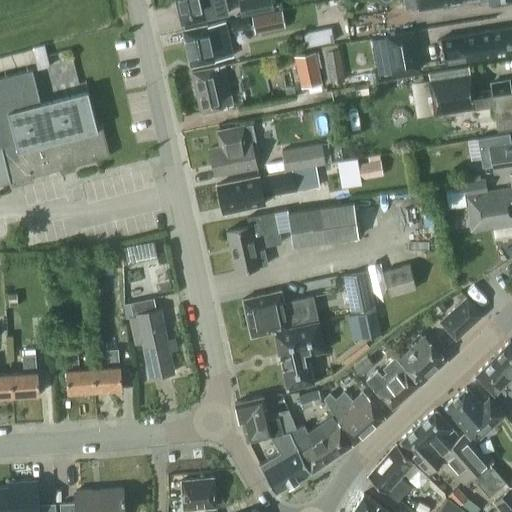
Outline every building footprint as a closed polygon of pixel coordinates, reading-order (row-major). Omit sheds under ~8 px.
[(175,0),(181,23),(213,16),(236,11),(233,0),(175,0)] [(238,0),(242,14),(272,8),(270,0),(238,0)] [(488,0),(489,4),(511,0),(414,0),(417,11),(477,0),(488,0)] [(252,17),(255,32),(284,26),(282,11),(252,17)] [(250,27),(247,15),(229,19),(232,31),(250,27)] [(225,19),(206,24),(206,23),(182,28),(190,65),(214,59),(233,55),(225,19)] [(311,45),(338,37),(334,24),(307,31),(311,45)] [(511,51),(511,25),(440,37),(444,63),(511,51)] [(385,34),(392,72),(419,67),(412,29),(385,34)] [(294,54),(274,58),(276,68),(296,64),(300,85),(320,81),(313,49),(294,53),(294,54)] [(191,70),(200,111),(232,105),(223,64),(191,70)] [(32,174),(59,167),(61,172),(75,168),(74,163),(109,154),(101,124),(96,125),(87,89),(40,101),(32,68),(0,76),(0,181),(10,179),(11,185),(33,179),(32,174)] [(331,82),(343,80),(341,70),(329,72),(331,82)] [(428,79),(429,82),(434,112),(494,103),(498,128),(511,125),(511,83),(505,85),(504,80),(490,82),(491,89),(473,92),(470,72),(428,79)] [(215,129),(218,145),(208,147),(214,175),(256,166),(254,155),(258,154),(255,140),(251,141),(251,139),(248,139),(245,123),(215,129)] [(511,168),(511,140),(510,141),(508,131),(477,137),(482,165),(491,164),(493,172),(511,168)] [(281,149),(285,169),(325,162),(321,142),(281,149)] [(356,158),(338,161),(342,185),(360,182),(356,158)] [(371,175),(382,173),(380,159),(368,161),(371,175)] [(466,165),(465,162),(461,161),(458,163),(458,168),(461,172),(465,176),(470,176),(473,171),(471,166),(466,165)] [(216,183),(223,212),(264,203),(262,195),(295,189),(292,170),(257,176),(257,175),(216,183)] [(463,180),(464,185),(471,231),(511,223),(511,172),(510,173),(511,187),(486,191),(484,177),(463,180)] [(287,211),(292,244),(358,235),(353,202),(287,211)] [(227,229),(236,269),(257,265),(266,263),(263,245),(281,242),(275,211),(247,216),(248,225),(227,229)] [(139,244),(142,259),(157,256),(154,241),(139,244)] [(90,275),(114,273),(112,261),(89,263),(90,275)] [(383,270),(389,294),(415,287),(409,263),(383,270)] [(375,305),(368,269),(343,274),(350,310),(375,305)] [(266,292),(242,298),(251,335),(274,330),(286,387),(313,381),(312,377),(308,353),(324,350),(324,349),(318,319),(288,326),(280,290),(266,293),(266,292)] [(439,320),(455,338),(482,313),(466,296),(439,320)] [(176,349),(173,337),(166,338),(159,307),(151,309),(148,297),(124,302),(126,317),(130,316),(135,343),(143,341),(150,376),(173,371),(168,350),(176,349)] [(360,339),(380,335),(375,310),(355,314),(360,339)] [(419,331),(418,332),(410,340),(414,345),(399,358),(419,382),(445,358),(423,333),(422,334),(419,331)] [(510,377),(511,379),(511,341),(509,339),(474,373),(493,393),(510,377)] [(106,366),(93,367),(94,388),(122,386),(120,365),(119,365),(118,347),(105,348),(106,366)] [(94,388),(93,367),(79,368),(78,350),(65,351),(66,368),(65,369),(67,390),(94,388)] [(23,371),(10,372),(11,394),(39,392),(37,370),(36,370),(35,353),(22,354),(23,371)] [(360,374),(374,362),(367,355),(353,366),(360,374)] [(381,375),(377,369),(365,379),(373,388),(372,388),(379,395),(382,396),(392,407),(418,383),(395,356),(382,367),(385,371),(381,375)] [(0,394),(11,394),(10,372),(0,372),(0,394)] [(466,385),(444,405),(474,440),(504,414),(488,396),(481,403),(466,385)] [(320,397),(317,389),(298,395),(301,403),(320,397)] [(324,396),(333,416),(352,443),(383,415),(362,390),(351,399),(343,390),(334,398),(329,392),(324,396)] [(261,395),(234,401),(239,420),(242,420),(247,440),(290,430),(282,414),(267,418),(261,395)] [(435,408),(399,439),(428,470),(444,455),(446,458),(445,459),(463,481),(470,475),(489,495),(504,482),(494,470),(463,432),(457,437),(455,434),(456,432),(435,408)] [(289,430),(289,431),(294,442),(311,471),(350,444),(331,415),(309,431),(305,424),(290,430),(289,430)] [(281,450),(258,463),(275,492),(311,471),(294,442),(289,431),(289,430),(271,434),(281,450)] [(395,442),(367,475),(398,501),(411,485),(400,477),(404,473),(409,477),(419,467),(413,461),(395,442)] [(213,476),(181,479),(183,509),(215,505),(213,476)] [(55,511),(55,502),(38,503),(36,480),(20,481),(20,486),(0,487),(0,511),(55,511)] [(511,511),(511,487),(510,485),(492,501),(502,511),(511,511)] [(447,492),(458,504),(465,497),(455,486),(447,492)] [(122,511),(121,487),(75,489),(75,502),(59,503),(59,511),(122,511)] [(389,511),(363,492),(349,511),(389,511)] [(466,511),(447,497),(434,511),(466,511)] [(466,511),(474,511),(479,506),(467,497),(459,506),(466,511)]
